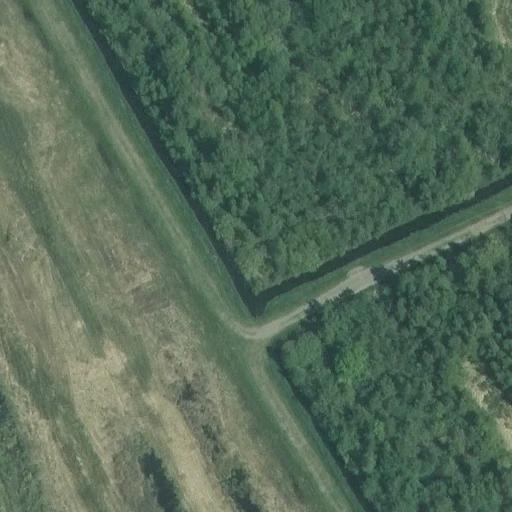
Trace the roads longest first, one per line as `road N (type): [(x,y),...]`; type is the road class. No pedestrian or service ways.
road 1 (track): [(44,0),(341,511)]
road 2 (track): [(511,207),(242,341)]
